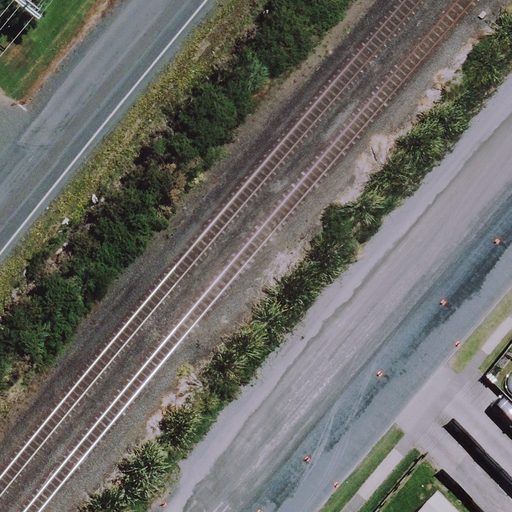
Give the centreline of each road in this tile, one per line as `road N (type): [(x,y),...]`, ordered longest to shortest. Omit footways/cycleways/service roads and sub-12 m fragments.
road 1 (secondary): [(240,511),(511,200)]
road 2 (residential): [(0,207),(173,0)]
